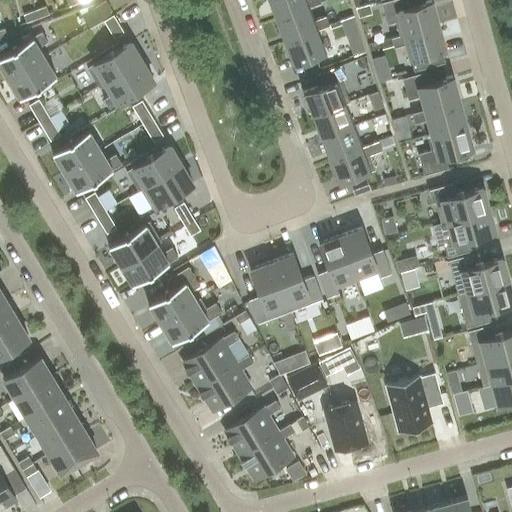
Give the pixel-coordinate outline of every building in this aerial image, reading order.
[(267,0),(275,19),(308,7),(320,2),(319,0),(267,0)] [(398,35),(399,35),(437,25),(431,0),(408,7),(406,0),(387,0),(381,2),(386,23),(395,21),(398,35)] [(34,10),(37,17),(48,13),(45,6),(34,10)] [(275,19),(284,42),(316,29),(329,25),(325,15),(313,20),(308,7),(275,19)] [(37,17),(34,10),(23,14),(26,22),(37,17)] [(113,14),(103,20),(112,35),(122,29),(113,14)] [(353,15),(340,20),(346,37),(359,33),(353,15)] [(398,35),(390,37),(393,47),(406,43),(410,58),(413,70),(444,61),(441,50),(444,49),(437,25),(399,35),(398,35)] [(284,42),(292,65),(325,52),(316,29),(284,42)] [(41,31),(0,55),(0,66),(7,78),(43,56),(38,46),(47,40),(41,31)] [(129,41),(86,67),(98,86),(141,60),(129,41)] [(43,56),(7,78),(18,97),(55,75),(43,56)] [(141,60),(98,86),(99,87),(105,83),(111,93),(103,98),(108,107),(153,80),(141,60)] [(317,73),(321,84),(303,91),(311,114),(344,102),(344,103),(349,101),(340,79),(345,77),(341,64),(317,73)] [(458,100),(451,76),(429,82),(426,71),(402,77),(407,99),(420,95),(424,109),(424,110),(458,100)] [(465,124),(458,100),(424,110),(424,109),(411,112),(414,122),(427,119),(430,132),(431,133),(465,124)] [(40,101),(30,107),(39,122),(49,116),(40,101)] [(143,102),(133,108),(142,123),(152,117),(143,102)] [(311,114),(320,137),(353,125),(344,103),(344,102),(311,114)] [(49,116),(39,122),(48,137),(57,131),(49,116)] [(161,132),(152,117),(142,123),(151,138),(161,132)] [(471,148),(465,124),(431,133),(430,132),(426,134),(430,149),(417,152),(423,174),(447,167),(444,156),(471,148)] [(320,137),(328,160),(361,147),(361,146),(353,125),(320,137)] [(100,149),(88,129),(51,151),(63,171),(100,149)] [(361,147),(328,160),(337,183),(374,168),(369,154),(381,149),(378,140),(361,146),(361,147)] [(126,170),(137,190),(180,164),(168,144),(126,170)] [(105,158),(100,149),(63,171),(75,190),(121,163),(115,153),(105,158)] [(180,164),(137,190),(138,190),(140,189),(151,208),(192,183),(180,164)] [(365,176),(350,182),(354,194),(369,189),(365,176)] [(446,220),(488,209),(482,187),(455,194),(452,182),(428,189),(431,202),(434,201),(440,223),(447,221),(446,220)] [(105,209),(96,194),(86,200),(95,215),(105,209)] [(185,204),(175,210),(184,225),(194,219),(185,204)] [(114,224),(105,209),(95,215),(104,230),(114,224)] [(440,223),(431,225),(437,245),(443,243),(446,256),(471,249),(467,238),(494,231),(488,209),(446,220),(447,221),(440,223)] [(388,232),(401,230),(398,214),(386,216),(388,232)] [(194,219),(184,225),(190,235),(200,229),(194,219)] [(119,264),(160,239),(148,220),(108,245),(119,264)] [(378,277),(391,272),(382,248),(371,253),(361,227),(339,235),(356,280),(376,272),(378,277)] [(336,287),(356,280),(339,235),(318,243),(328,269),(317,273),(325,296),(338,292),(336,287)] [(161,240),(160,239),(119,264),(131,284),(177,256),(171,246),(162,251),(156,243),(161,240)] [(289,310),(322,298),(313,274),(302,279),(292,253),(271,261),(289,310)] [(447,260),(457,293),(507,279),(501,257),(475,265),(471,253),(447,260)] [(257,322),(289,310),(271,261),(249,269),(259,295),(248,299),(257,322)] [(159,322),(200,297),(199,297),(195,299),(190,290),(199,284),(187,265),(166,278),(171,288),(147,302),(159,322)] [(511,296),(507,279),(457,293),(466,327),(490,320),(487,308),(511,301),(511,296)] [(206,307),(200,297),(159,322),(171,341),(221,311),(215,301),(206,307)] [(5,299),(0,302),(0,327),(16,318),(5,299)] [(399,301),(402,317),(413,315),(410,299),(399,301)] [(420,315),(403,319),(406,332),(441,324),(436,300),(417,305),(420,315)] [(249,316),(244,310),(234,316),(238,323),(249,316)] [(16,318),(0,327),(0,353),(27,337),(16,318)] [(467,330),(476,364),(511,353),(511,330),(494,335),(491,323),(467,330)] [(233,330),(182,360),(197,385),(236,361),(235,361),(226,345),(238,338),(233,330)] [(351,344),(327,356),(333,366),(356,354),(351,344)] [(278,358),(283,372),(314,361),(309,347),(278,358)] [(212,409),(250,386),(240,369),(252,361),(248,353),(235,361),(236,361),(197,385),(212,409)] [(511,353),(476,364),(482,386),(491,383),(491,382),(511,376),(511,353)] [(51,375),(39,356),(3,378),(14,397),(51,375)] [(316,361),(286,376),(298,399),(328,385),(316,361)] [(397,432),(431,423),(426,405),(429,400),(429,398),(440,395),(434,372),(418,376),(418,375),(384,384),(397,432)] [(273,386),(283,380),(279,373),(269,379),(273,386)] [(62,394),(51,375),(14,397),(25,416),(62,394)] [(491,383),(497,404),(511,400),(511,376),(491,382),(491,383)] [(283,380),(273,386),(277,393),(287,387),(283,380)] [(452,394),(458,414),(473,410),(467,389),(452,394)] [(73,412),(62,394),(25,416),(37,434),(73,412)] [(275,399),(224,429),(239,454),(277,430),(267,414),(280,406),(275,399)] [(354,399),(324,408),(335,449),(366,440),(354,399)] [(73,412),(37,434),(48,453),(85,431),(73,412)] [(302,415),(295,419),(301,430),(308,426),(302,415)] [(277,430),(239,454),(253,478),(292,454),(282,437),(294,430),(289,422),(277,430)] [(14,432),(9,425),(0,431),(0,433),(3,439),(14,432)] [(96,450),(85,431),(48,453),(59,472),(96,450)] [(0,506),(15,497),(1,474),(13,467),(0,444),(0,506)] [(21,469),(32,463),(28,455),(17,462),(21,469)] [(32,463),(21,469),(25,476),(36,469),(32,463)] [(470,511),(466,496),(442,503),(444,511),(470,511)] [(419,511),(444,511),(442,503),(418,509),(419,511)]
